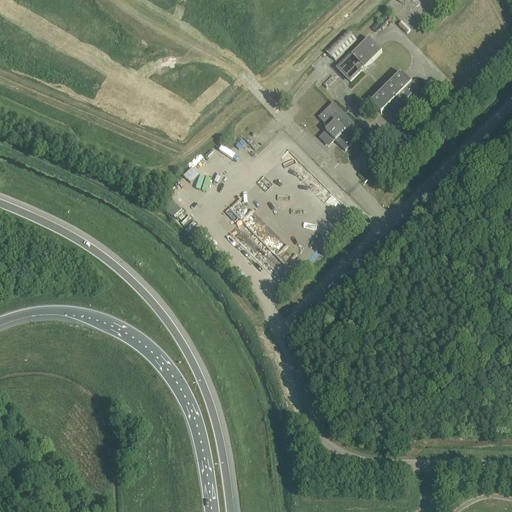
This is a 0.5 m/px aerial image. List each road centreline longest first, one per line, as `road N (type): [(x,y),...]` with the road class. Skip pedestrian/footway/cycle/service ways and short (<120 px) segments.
road 1 (unclassified): [(511,468),(368,466),(323,446),(285,331),(291,306),(511,90)]
road 2 (motorway): [(231,511),(207,396),(151,301),(100,255),(0,203)]
road 3 (motorway): [(0,320),(66,310),(141,337),(192,403),(214,511)]
road 4 (unknown): [(232,68),(378,217)]
